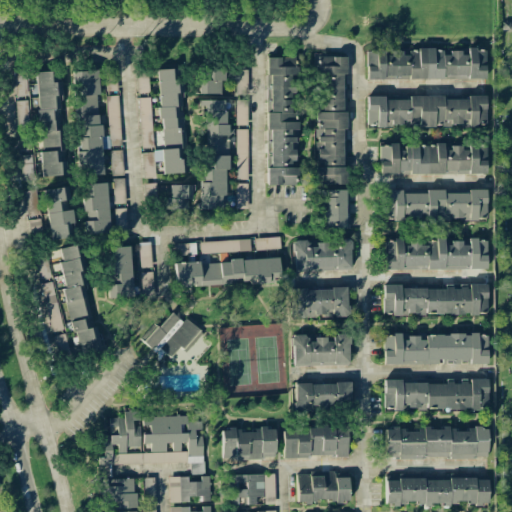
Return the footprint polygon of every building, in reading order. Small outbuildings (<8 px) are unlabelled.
[(365,79),(484,78),(484,49),(466,49),(466,52),(448,52),(448,49),(405,50),(386,50),(386,49),(365,49),(365,79)] [(345,56),(315,56),(316,109),(315,109),(316,142),(317,184),(344,184),(342,82),(345,82),(345,56)] [(295,57),(267,57),(268,129),(268,185),(296,185),(295,57)] [(185,172),(180,79),(172,79),(171,68),(157,69),(161,150),(141,151),(142,178),(155,177),(154,162),(161,161),(162,174),(185,172)] [(219,94),(219,80),(223,80),(223,69),(204,69),(204,80),(198,80),(198,93),(219,94)] [(235,95),(247,94),(246,69),(234,70),(235,95)] [(15,99),(26,99),(26,70),(14,70),(15,99)] [(74,71),(77,174),(102,174),(101,148),(109,148),(108,136),(99,136),(97,70),(74,71)] [(40,176),(63,175),(60,82),(51,82),(51,71),(37,72),(40,176)] [(148,73),(136,73),(137,93),(148,93),(148,73)] [(109,145),(120,145),(118,95),(107,96),(109,145)] [(365,96),(366,127),(485,125),(484,97),(443,98),(443,96),(383,97),(383,96),(365,96)] [(138,97),(139,147),(151,147),(150,97),(138,97)] [(235,125),(246,125),(246,99),(235,100),(235,125)] [(16,101),(18,149),(29,149),(27,100),(16,101)] [(224,100),(204,100),(204,169),(203,169),(203,182),(199,182),(199,209),(225,209),(225,132),(224,100)] [(247,129),(235,129),(234,179),(246,180),(247,129)] [(379,173),(443,174),(444,173),(485,174),(485,145),(467,144),(467,147),(446,147),(446,145),(397,145),(379,144),(379,173)] [(84,234),(108,233),(106,183),(82,184),(84,234)] [(247,184),(235,183),(234,208),(246,209),(247,184)] [(189,209),(189,185),(168,184),(168,198),(164,198),(164,209),(189,209)] [(50,239),(73,236),(69,210),(66,186),(43,190),(50,239)] [(347,189),(319,190),(319,203),(322,203),(323,228),(348,227),(347,189)] [(384,219),(485,220),(485,189),(468,189),(468,192),(426,191),(426,192),(384,191),(384,219)] [(26,216),(37,215),(35,190),(24,191),(26,216)] [(125,208),(114,209),(115,233),(126,232),(125,208)] [(254,250),(279,249),(279,237),(254,238),(254,250)] [(200,241),(200,252),(249,251),(249,239),(200,241)] [(383,269),(485,269),(485,239),(468,239),(468,242),(447,242),(447,239),(426,239),(426,242),(407,242),(407,245),(401,245),(401,240),(383,240),(383,269)] [(293,271),(350,270),(350,240),(315,241),(293,242),(293,271)] [(139,268),(150,267),(149,242),(138,243),(139,268)] [(195,254),(194,243),(171,243),(172,255),(195,254)] [(56,248),(77,355),(97,351),(85,285),(86,285),(78,244),(56,248)] [(131,297),(129,246),(109,247),(111,297),(131,297)] [(63,330),(45,254),(33,256),(51,332),(63,330)] [(173,263),(175,286),(242,282),(242,281),(279,279),(278,257),(173,263)] [(141,297),(153,297),(152,272),(140,272),(141,297)] [(382,287),(382,314),(478,315),(478,312),(486,312),(486,284),(459,284),(459,288),(382,287)] [(289,289),(290,318),(347,316),(346,288),(289,289)] [(142,343),(164,362),(178,346),(186,354),(187,353),(192,356),(196,351),(198,353),(209,341),(184,319),(182,322),(169,312),(142,343)] [(291,365),(348,365),(348,334),(332,334),(332,338),(314,339),(314,341),(306,341),(306,335),(291,335),(291,365)] [(383,365),(486,362),(486,334),(418,335),(418,337),(400,337),(400,334),(382,334),(383,365)] [(382,379),(382,410),(486,409),(486,379),(445,379),(445,383),(400,383),(400,379),(382,379)] [(293,383),(294,410),(350,408),(349,382),(293,383)] [(108,418),(109,434),(101,435),(102,457),(99,457),(95,470),(96,478),(110,477),(110,464),(189,462),(190,474),(202,474),(201,436),(201,429),(200,421),(193,422),(193,415),(141,416),(141,425),(148,425),(149,434),(142,434),(142,444),(150,444),(148,453),(139,451),(138,411),(123,411),(123,418),(120,417),(108,418)] [(346,455),(346,426),(281,428),(282,457),(346,455)] [(274,457),(273,428),(221,430),(221,459),(274,457)] [(384,458),(487,457),(486,428),(384,429),(384,458)] [(295,472),(296,501),(347,501),(347,477),(333,477),(333,472),(295,472)] [(274,473),(263,474),(263,504),(274,503),(274,473)] [(262,474),(226,475),(227,505),(237,504),(237,497),(245,497),(245,504),(255,504),(255,496),(262,496),(262,474)] [(168,502),(187,502),(187,496),(197,496),(197,501),(209,501),(208,476),(199,476),(199,481),(187,481),(187,476),(168,477),(168,502)] [(384,480),(385,505),(487,502),(486,477),(384,480)] [(139,508),(139,493),(133,493),(133,478),(98,479),(98,508),(113,508),(139,508)] [(144,508),(154,508),(153,478),(143,478),(144,508)]
